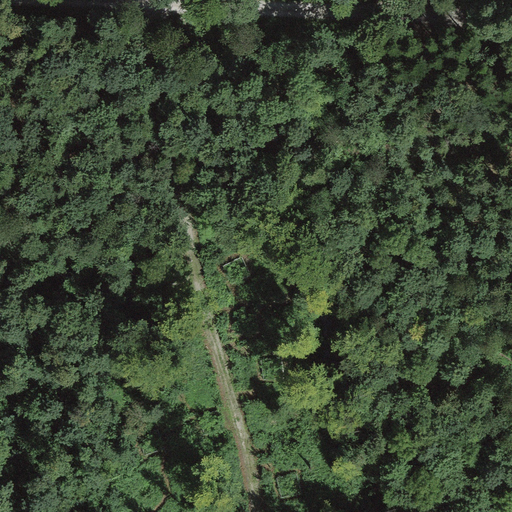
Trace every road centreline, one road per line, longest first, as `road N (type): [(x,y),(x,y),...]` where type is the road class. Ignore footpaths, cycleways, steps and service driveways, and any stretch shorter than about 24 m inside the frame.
road 1 (track): [(179,6),(511,19)]
road 2 (track): [(49,0),(179,6)]
